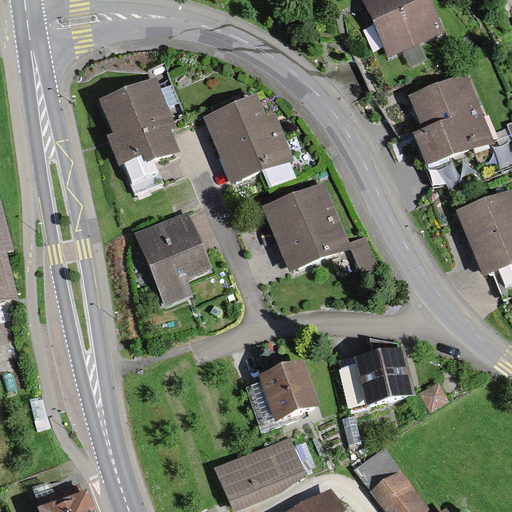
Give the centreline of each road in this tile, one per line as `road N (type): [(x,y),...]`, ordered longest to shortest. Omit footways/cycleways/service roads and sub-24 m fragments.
road 1 (unclassified): [(33,27),(161,17),(238,37),(291,69),(357,153),(429,289),(459,325)]
road 2 (secondary): [(33,27),(98,399),(130,511)]
road 3 (residential): [(190,145),(266,338)]
road 4 (residential): [(266,338),(309,331),(423,338),(459,325)]
